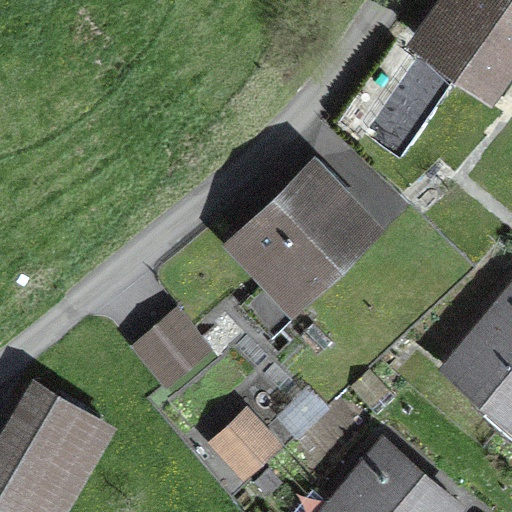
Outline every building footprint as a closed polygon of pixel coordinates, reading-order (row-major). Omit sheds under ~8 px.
[(511,0),(443,0),(418,37),(491,89),(511,59),(511,0)] [(314,166),(238,235),(271,270),(236,301),(258,325),(368,225),(314,166)] [(511,287),(441,369),(511,429),(511,287)] [(175,306),(134,340),(166,379),(207,345),(175,306)] [(0,511),(45,511),(97,424),(36,389),(0,450),(0,511)] [(248,412),(212,446),(240,475),(276,442),(248,412)] [(447,511),(457,502),(384,441),(324,511),(447,511)]
